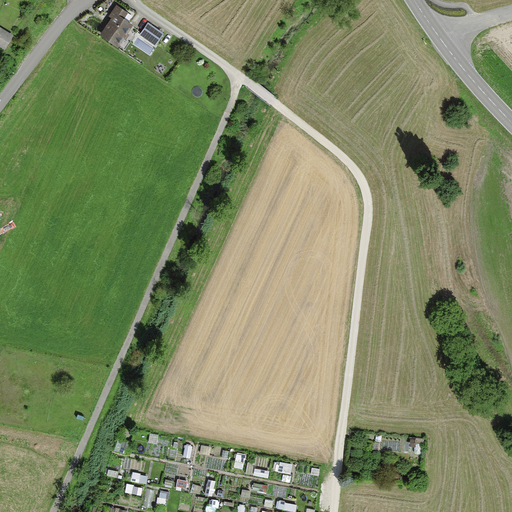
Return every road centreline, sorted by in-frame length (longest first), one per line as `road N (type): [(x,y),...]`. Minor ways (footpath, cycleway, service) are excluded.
road 1 (track): [(54,511),(240,79),(349,164),(365,190),(333,511)]
road 2 (residential): [(133,0),(240,79)]
road 3 (residential): [(83,0),(0,102)]
